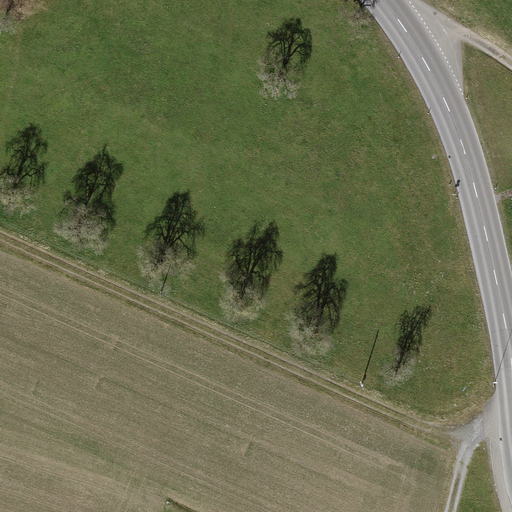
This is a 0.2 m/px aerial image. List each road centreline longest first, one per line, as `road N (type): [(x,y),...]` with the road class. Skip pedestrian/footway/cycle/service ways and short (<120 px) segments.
road 1 (tertiary): [(511,362),(487,230),(451,115),(402,21),(382,0)]
road 2 (track): [(511,414),(470,442),(452,511)]
